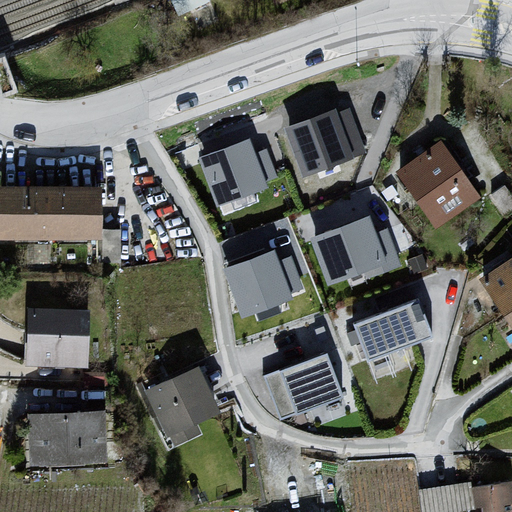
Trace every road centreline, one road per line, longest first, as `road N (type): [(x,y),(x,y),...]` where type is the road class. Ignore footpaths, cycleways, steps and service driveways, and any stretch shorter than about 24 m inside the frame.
road 1 (residential): [(131,104),(207,243),(223,344),(246,414),(301,447),(408,456)]
road 2 (tertiary): [(131,104),(315,38),(439,16)]
road 3 (tertiary): [(0,113),(53,125),(131,104)]
